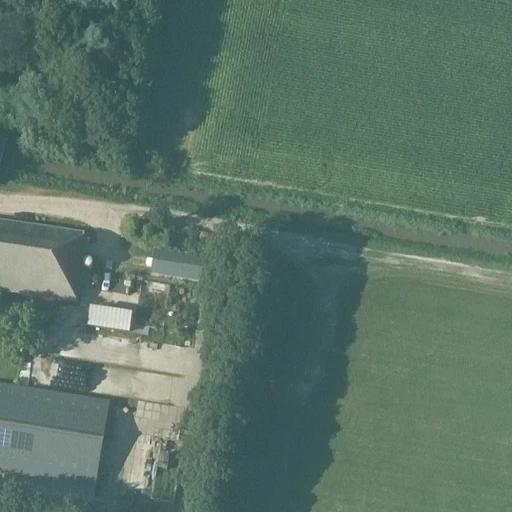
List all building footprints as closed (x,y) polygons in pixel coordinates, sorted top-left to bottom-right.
[(0,12),(0,27),(18,31),(21,16),(0,12)] [(47,20),(44,34),(69,38),(72,24),(47,20)] [(38,31),(39,22),(30,21),(29,30),(38,31)] [(0,293),(76,304),(84,257),(80,256),(82,237),(0,223),(0,293)] [(198,284),(200,272),(202,259),(152,251),(148,277),(198,284)] [(198,303),(200,291),(155,284),(154,296),(198,303)] [(122,334),(125,315),(90,310),(88,330),(122,334)] [(97,466),(100,445),(107,404),(0,386),(0,474),(94,490),(97,466)]
